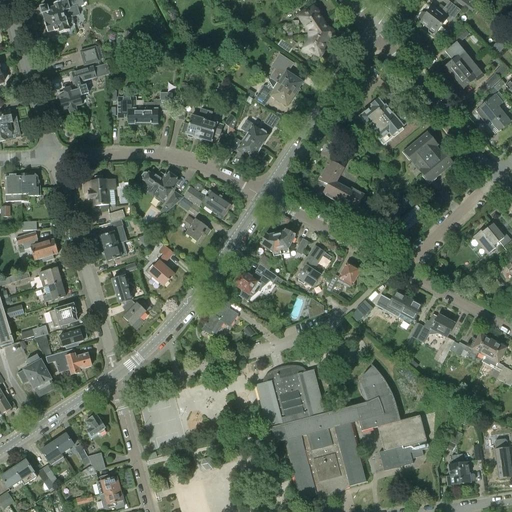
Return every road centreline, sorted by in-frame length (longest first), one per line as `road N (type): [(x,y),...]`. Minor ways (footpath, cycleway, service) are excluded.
road 1 (tertiary): [(115,375),(196,295),(264,194)]
road 2 (residential): [(53,158),(174,159),(264,194)]
road 3 (residential): [(53,158),(109,358)]
road 4 (tertiary): [(264,194),(375,29)]
road 5 (residential): [(494,177),(375,29)]
road 6 (residential): [(252,353),(327,327),(398,269)]
road 7 (residential): [(6,0),(53,158)]
road 8 (residential): [(398,269),(264,194)]
road 9 (residential): [(150,511),(115,375)]
road 10 (tertiary): [(0,451),(115,375)]
road 11 (residential): [(398,269),(494,177)]
road 12 (residential): [(511,330),(398,269)]
